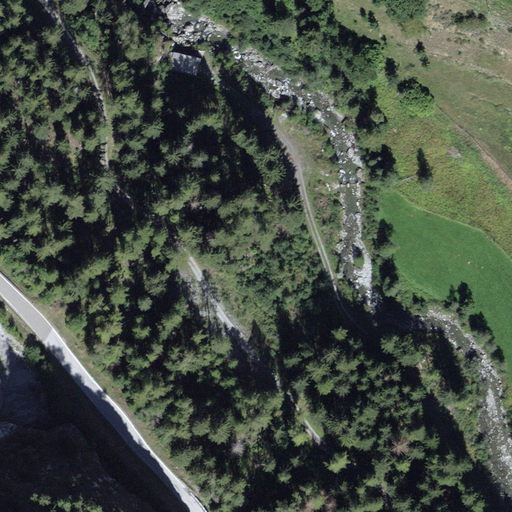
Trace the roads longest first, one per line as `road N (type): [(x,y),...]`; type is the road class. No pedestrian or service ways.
road 1 (track): [(389,511),(221,313),(166,230),(118,188),(76,41),(41,0)]
road 2 (track): [(489,511),(406,360),(343,310),(287,140),(208,67)]
road 3 (tertiary): [(198,511),(0,282)]
